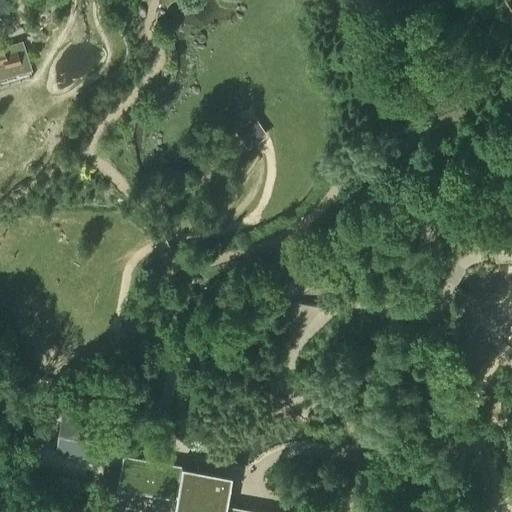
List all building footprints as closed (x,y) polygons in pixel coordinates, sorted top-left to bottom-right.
[(21,39),(0,44),(0,78),(31,69),(21,39)] [(438,102),(443,116),(446,124),(471,114),(468,107),(463,92),(438,102)] [(511,323),(511,324),(509,325),(508,325),(506,327),(505,329),(504,331),(503,333),(503,336),(503,337),(503,339),(504,341),(505,343),(506,345),(508,347),(510,348),(511,348),(511,323)] [(511,399),(500,442),(507,461),(511,462),(511,399)] [(83,420),(61,416),(55,449),(77,453),(83,420)] [(226,511),(228,504),(231,490),(220,487),(220,482),(202,478),(181,475),(182,465),(123,454),(120,471),(118,486),(176,496),(172,511),(226,511)] [(77,478),(50,473),(48,484),(76,489),(77,478)] [(310,511),(307,500),(296,503),(298,511),(310,511)]
